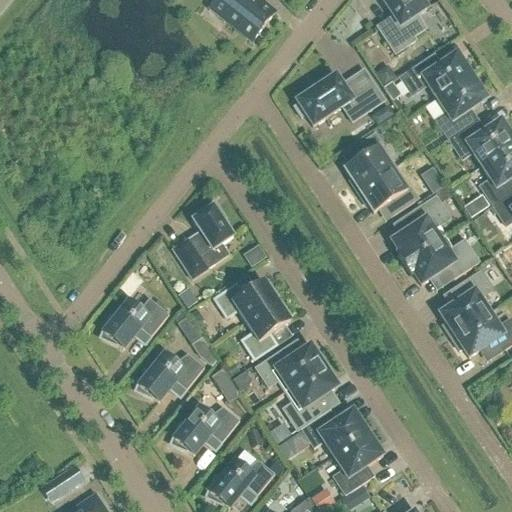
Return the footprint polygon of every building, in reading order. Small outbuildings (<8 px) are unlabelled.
[(252,44),(274,18),(251,0),(218,0),(210,11),(252,44)] [(378,0),(393,21),(377,32),(395,58),(415,45),(412,42),(425,33),(416,20),(426,13),(417,0),(378,0)] [(427,90),(437,104),(471,81),(456,58),(436,72),(429,61),(399,82),(411,100),(427,90)] [(387,69),(375,77),(383,88),(395,81),(387,69)] [(383,105),(364,76),(342,90),(335,80),(296,106),(298,109),(293,112),(301,122),(305,120),(313,131),(342,112),(352,126),(383,105)] [(449,144),(474,128),(466,117),(486,104),(471,81),(437,104),(446,118),(436,125),(449,144)] [(387,110),(372,120),(377,129),(393,119),(387,110)] [(481,171),(511,150),(511,142),(500,125),(481,138),(474,128),(449,144),(461,164),(471,157),(481,171)] [(356,197),(392,174),(378,152),(382,150),(374,139),(348,156),(355,167),(344,174),(351,184),(349,186),(356,197)] [(493,211),(511,198),(511,185),(511,184),(511,182),(511,150),(481,171),(490,185),(480,192),(493,211)] [(392,174),(356,197),(364,209),(366,207),(373,217),(383,211),(391,221),(417,204),(410,193),(406,195),(392,174)] [(488,209),(481,198),(463,210),(470,221),(488,209)] [(511,198),(493,211),(506,230),(511,226),(511,198)] [(404,269),(440,246),(433,235),(450,224),(435,201),(410,218),(418,229),(392,246),(399,258),(397,259),(404,269)] [(227,260),(221,249),(233,242),(222,225),(225,223),(214,206),(200,215),(202,218),(192,225),(201,238),(173,256),(191,284),(205,274),(227,260)] [(479,235),(489,228),(483,218),(472,225),(479,235)] [(440,246),(404,269),(411,280),(413,278),(421,290),(446,273),(454,284),(479,267),(464,245),(447,256),(440,246)] [(450,343),(489,318),(479,304),(491,296),(479,277),(461,289),(468,300),(439,319),(445,328),(442,330),(450,343)] [(245,327),(277,306),(274,302),(276,301),(268,289),(266,290),(263,286),(242,300),(236,290),(214,304),(226,323),(237,315),(245,327)] [(186,291),(176,297),(186,311),(196,304),(186,291)] [(168,320),(148,304),(139,315),(129,307),(113,326),(110,324),(102,342),(116,348),(123,354),(139,333),(150,342),(168,320)] [(277,306),(245,327),(253,339),(242,346),(254,364),(275,350),(269,340),(290,326),(287,322),(289,320),(281,309),(279,310),(277,306)] [(187,321),(182,314),(174,323),(178,327),(187,321)] [(197,329),(204,324),(198,315),(190,320),(197,329)] [(489,318),(450,343),(458,356),(462,353),(468,362),(496,344),(504,355),(511,349),(511,327),(510,324),(498,332),(489,318)] [(201,341),(192,348),(201,360),(211,370),(217,364),(201,341)] [(284,397),(327,369),(319,357),(315,359),(310,351),(287,366),(281,356),(255,373),(268,392),(277,386),(284,397)] [(204,373),(187,359),(174,368),(164,360),(148,379),(145,378),(137,395),(151,401),(158,407),(174,387),(185,395),(204,373)] [(234,367),(227,372),(232,380),(239,375),(234,367)] [(300,434),(323,419),(314,406),(336,391),(331,383),(334,381),(327,369),(284,397),(292,408),(282,414),(297,436),(300,434)] [(249,390),(250,385),(245,376),(234,384),(241,395),(249,390)] [(239,426),(222,412),(209,421),(199,413),(184,432),(180,431),(172,448),(186,454),(193,460),(209,440),(220,449),(239,426)] [(332,461),(367,438),(352,415),(332,428),(325,418),(323,419),(300,434),(313,454),(323,447),(332,461)] [(367,438),(332,461),(342,475),(332,482),(345,501),(369,484),(363,474),(382,461),(367,438)] [(290,459),(282,447),(275,451),(284,464),(290,459)] [(274,479),(257,465),(245,475),(234,466),(219,485),(215,484),(208,501),(221,507),(226,511),(229,511),(245,493),(256,502),(274,479)] [(74,471),(49,488),(58,501),(83,485),(74,471)] [(362,491),(341,505),(345,511),(353,511),(369,502),(362,491)] [(317,511),(327,511),(335,507),(326,493),(312,503),(317,511)] [(101,511),(94,502),(78,511),(101,511)]
